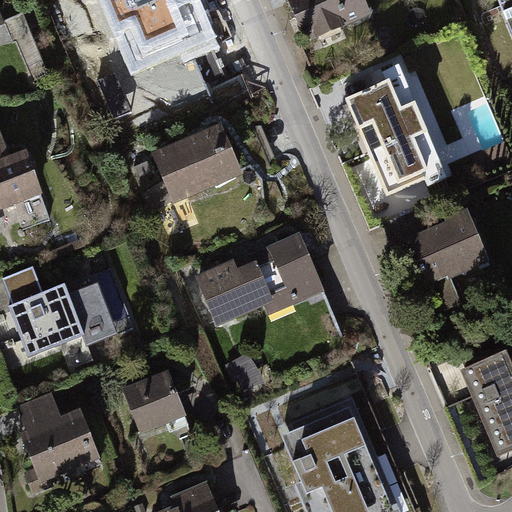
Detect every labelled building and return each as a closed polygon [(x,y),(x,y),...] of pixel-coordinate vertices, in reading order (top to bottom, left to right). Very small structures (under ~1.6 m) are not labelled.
[(194,0),(106,0),(135,64),(208,32),(194,0)] [(364,0),(285,0),(305,49),(374,22),(364,0)] [(511,0),(495,0),(511,42),(511,0)] [(70,10),(79,29),(92,23),(83,5),(70,10)] [(24,15),(7,23),(33,85),(51,78),(24,15)] [(464,183),(412,61),(383,73),(387,82),(349,98),(392,200),(430,184),(435,196),(464,183)] [(11,157),(0,127),(0,209),(42,194),(27,152),(11,157)] [(242,181),(221,130),(150,159),(172,210),(242,181)] [(492,273),(474,225),(420,245),(439,293),(492,273)] [(321,300),(297,241),(195,281),(213,327),(262,308),(267,321),(321,300)] [(43,297),(33,271),(4,282),(14,309),(8,311),(27,362),(84,341),(64,290),(43,297)] [(242,394),(265,383),(253,355),(229,365),(242,394)] [(511,456),(511,381),(503,359),(456,379),(492,465),(511,456)] [(189,424),(170,375),(117,396),(135,444),(189,424)] [(300,511),(396,511),(346,391),(265,425),(300,511)] [(91,465),(73,416),(20,436),(38,485),(91,465)] [(210,511),(204,494),(155,511),(210,511)]
